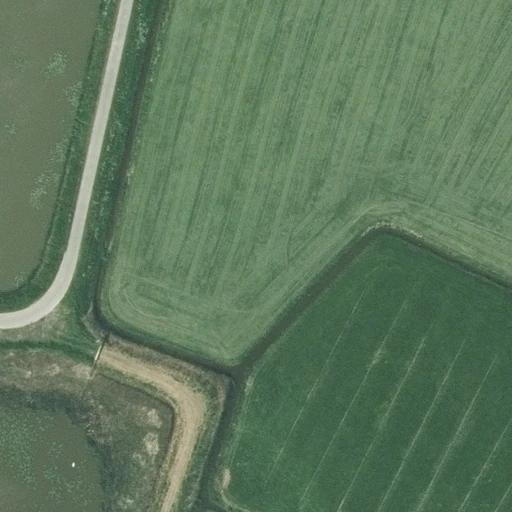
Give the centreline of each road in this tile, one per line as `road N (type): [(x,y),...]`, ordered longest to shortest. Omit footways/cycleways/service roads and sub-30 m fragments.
road 1 (unclassified): [(0,324),(43,308),(59,289),(127,0)]
road 2 (track): [(2,324),(182,390),(192,410),(188,437),(163,511)]
